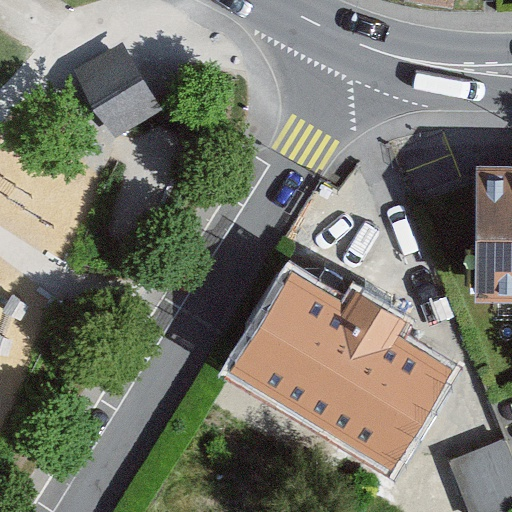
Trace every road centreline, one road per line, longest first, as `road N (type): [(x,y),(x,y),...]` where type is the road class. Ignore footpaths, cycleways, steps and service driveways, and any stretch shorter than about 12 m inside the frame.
road 1 (residential): [(79,511),(300,141),(351,40)]
road 2 (tertiary): [(351,40),(423,80),(464,93),(511,94)]
road 3 (tertiary): [(511,45),(351,40)]
